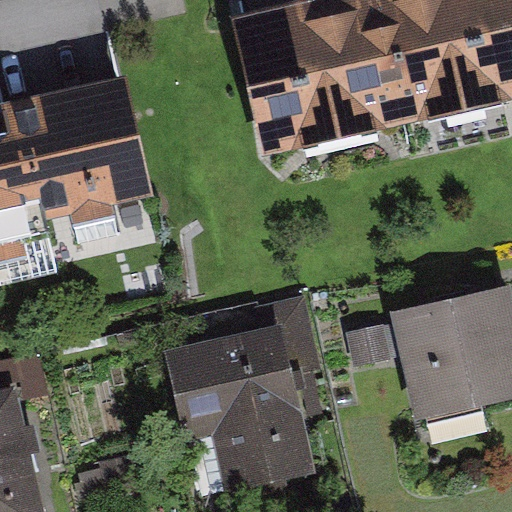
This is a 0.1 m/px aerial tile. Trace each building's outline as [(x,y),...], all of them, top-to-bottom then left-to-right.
[(511,84),(511,0),(280,0),(245,8),(273,137),(511,84)] [(0,220),(151,183),(124,73),(0,102),(0,220)] [(511,391),(511,282),(409,309),(435,410),(511,391)] [(206,425),(233,419),(245,470),(325,452),(295,319),(214,337),(216,344),(188,350),(206,425)] [(56,511),(14,373),(0,377),(0,511),(56,511)]
